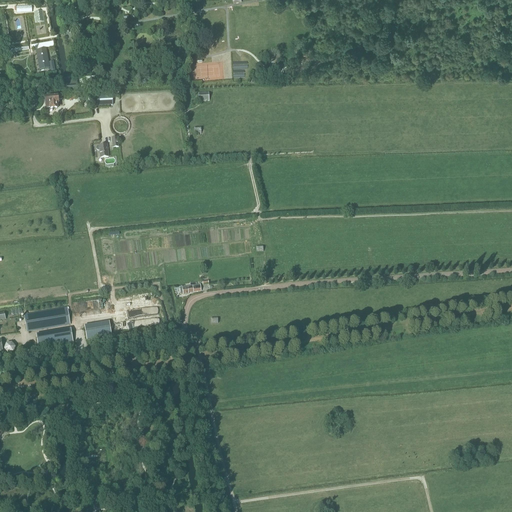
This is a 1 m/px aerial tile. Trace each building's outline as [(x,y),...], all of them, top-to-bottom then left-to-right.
[(42,10),(33,12),(35,23),(44,21),(42,10)] [(53,42),(31,46),(32,50),(54,47),(53,42)] [(46,49),(36,51),(40,70),(50,68),(51,71),(55,71),(53,62),(48,63),(47,57),(51,56),(50,52),(47,53),(46,49)] [(77,82),(66,82),(66,92),(78,91),(77,82)] [(209,93),(199,93),(199,102),(209,102),(209,93)] [(62,97),(45,99),(46,108),(50,108),(50,109),(52,109),(53,109),(55,109),(55,108),(57,108),(57,107),(58,107),(58,104),(58,100),(62,99),(62,97)] [(111,97),(96,98),(96,107),(111,106),(111,97)] [(108,145),(99,146),(100,158),(109,157),(108,145)] [(190,286),(180,287),(180,293),(183,293),(183,294),(189,294),(188,293),(194,293),(194,292),(201,292),(200,285),(199,285),(199,283),(190,284),(190,286)] [(67,308),(24,315),(27,332),(70,324),(67,308)] [(109,322),(84,326),(87,340),(112,336),(109,322)] [(70,328),(36,334),(39,348),(73,343),(70,328)]
